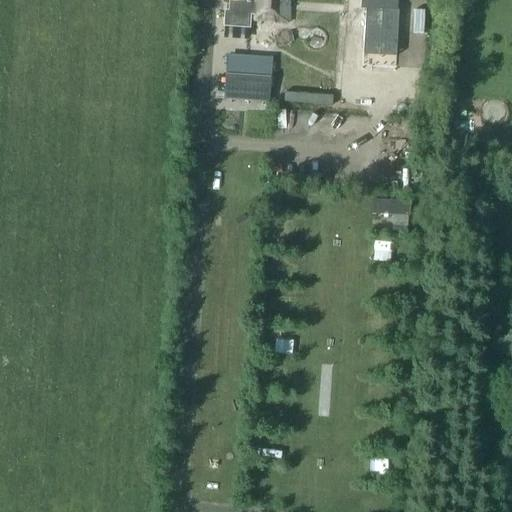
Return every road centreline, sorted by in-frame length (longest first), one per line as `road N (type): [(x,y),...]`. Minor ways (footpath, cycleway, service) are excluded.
road 1 (track): [(208,0),(200,107),(205,161),(179,511)]
road 2 (track): [(203,141),(400,152)]
